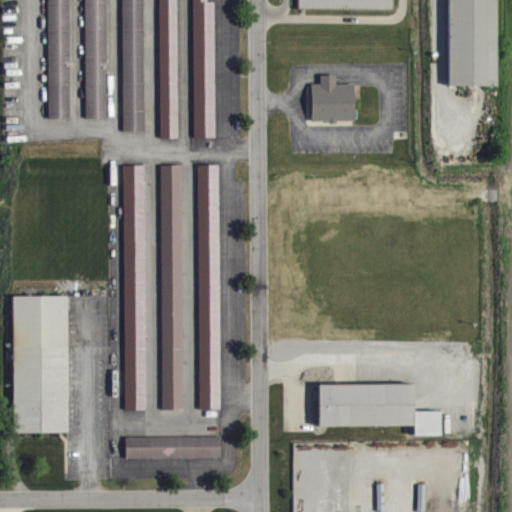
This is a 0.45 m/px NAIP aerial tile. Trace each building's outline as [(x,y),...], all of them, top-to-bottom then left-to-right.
[(45,0),(66,0),(68,116),(47,117),(45,0)] [(83,0),(104,0),(105,116),(83,116),(83,0)] [(119,0),(141,0),(143,130),(121,130),(119,0)] [(157,0),(176,0),(177,136),(158,136),(157,0)] [(190,0),(213,0),(215,137),(192,137),(190,0)] [(299,0),(299,17),(394,18),(394,0),(299,0)] [(498,94),(497,0),(448,0),(449,95),(498,94)] [(309,83),(318,82),(318,74),(332,73),(335,83),(352,83),(353,119),(310,120),(309,83)] [(121,163),(144,163),(145,408),(123,408),(121,163)] [(160,408),(182,408),(181,163),(159,163),(160,408)] [(196,163),(218,163),(220,408),(198,409),(196,163)] [(10,294),(67,294),(67,431),(12,431),(10,294)] [(316,383),(412,383),(412,410),(439,410),(439,434),(412,434),(412,424),(316,424),(316,383)] [(123,435),(219,434),(220,456),(124,457),(123,435)]
